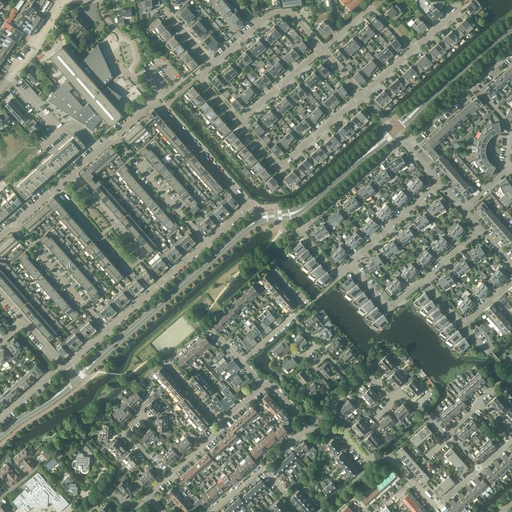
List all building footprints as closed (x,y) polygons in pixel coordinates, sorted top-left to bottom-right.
[(153,3),(152,3),(151,0),(149,0),(147,0),(147,1),(145,2),(145,0),(140,1),(141,10),(145,10),(146,11),(152,10),(151,6),(152,6),(160,5),(159,0),(153,1),(153,3)] [(217,12),(220,10),(228,3),(225,0),(216,0),(212,4),(211,5),(217,12)] [(338,0),(339,0),(344,5),(345,4),(347,5),(345,7),(349,12),(351,10),(361,0),(338,0)] [(470,8),(471,8),(472,9),(471,10),(474,14),(482,8),(479,4),(480,3),(476,0),(474,0),(472,2),(472,1),(467,5),(470,8)] [(179,13),(183,18),(193,9),(187,2),(179,10),(180,12),(179,13)] [(220,15),(223,19),(232,11),(230,9),(232,8),(228,3),(220,10),(223,13),(220,15)] [(392,16),(395,19),(402,13),(399,10),(400,9),(396,4),(393,7),(392,6),(388,10),(391,14),(392,13),(393,15),(392,16)] [(426,13),(432,20),(436,17),(435,15),(437,14),(437,15),(441,12),(437,7),(436,8),(433,5),(428,9),(429,10),(426,13)] [(11,11),(8,15),(13,18),(17,11),(13,8),(11,11)] [(119,10),(120,17),(132,16),(131,8),(119,10)] [(193,9),(183,18),(185,20),(187,23),(189,21),(191,23),(199,16),(198,15),(193,9)] [(223,19),(229,25),(240,16),(235,12),(234,13),(232,11),(223,19)] [(31,18),(28,23),(37,28),(44,18),(45,17),(39,13),(38,15),(36,13),(34,16),(31,14),(29,17),(31,18)] [(75,22),(81,29),(84,31),(90,25),(79,14),(73,20),(75,22)] [(7,17),(5,20),(9,23),(13,18),(8,15),(7,17)] [(191,27),(195,32),(205,23),(199,16),(191,23),(192,26),(191,27)] [(240,16),(229,25),(235,32),(244,25),(242,22),(244,21),(240,16)] [(374,24),(372,26),(378,32),(381,30),(379,28),(383,25),(379,20),(378,20),(375,17),(371,21),(374,24)] [(467,21),(463,25),(471,33),(472,32),(470,30),(473,27),(472,26),(475,24),(468,17),(465,20),(467,21)] [(158,18),(150,25),(157,33),(165,27),(161,23),(162,22),(158,18)] [(411,25),(418,33),(421,30),(420,28),(422,27),(423,28),(426,25),(422,20),(421,21),(418,18),(414,22),(414,23),(411,25)] [(280,26),(278,27),(284,34),(287,31),(286,30),(290,26),(285,21),(284,22),(282,19),(277,22),(280,26)] [(317,29),(323,36),(327,33),(326,32),(328,30),(328,31),(332,28),(328,24),(327,24),(324,21),(319,25),(320,26),(317,29)] [(6,22),(2,27),(5,28),(10,31),(13,33),(10,37),(16,41),(17,42),(23,33),(6,22)] [(81,29),(75,22),(67,29),(73,36),(81,29)] [(28,23),(26,26),(35,32),(37,28),(28,23)] [(201,35),(202,37),(211,29),(205,23),(195,32),(199,36),(201,35)] [(368,25),(363,29),(370,37),(373,33),(375,35),(378,32),(372,26),(370,27),(368,25)] [(458,26),(455,29),(461,36),(463,34),(464,35),(468,32),(470,34),(471,33),(463,25),(459,28),(458,26)] [(35,32),(26,26),(23,30),(28,33),(29,33),(33,36),(35,32)] [(165,27),(157,33),(164,40),(171,34),(167,30),(168,29),(166,26),(165,27)] [(274,26),(269,31),(276,38),(280,35),(281,36),(284,34),(278,27),(276,29),(274,26)] [(203,40),(207,45),(214,38),(211,35),(214,33),(211,29),(202,37),(204,39),(203,40)] [(370,37),(363,29),(358,33),(360,36),(358,38),(364,44),(367,42),(366,40),(370,37)] [(453,33),(449,36),(457,45),(458,44),(456,42),(460,39),(459,38),(461,36),(455,29),(452,31),(453,33)] [(276,38),(269,31),(264,35),(267,37),(264,39),(270,46),(273,43),(272,42),(276,38)] [(86,40),(88,43),(94,37),(91,34),(86,40)] [(165,41),(171,48),(178,42),(174,38),(176,37),(173,34),(165,41)] [(8,36),(5,40),(13,45),(16,41),(10,37),(8,36)] [(214,38),(207,45),(211,50),(212,48),(214,51),(223,43),(217,36),(214,38)] [(444,38),(441,41),(448,48),(450,46),(451,47),(454,44),(456,46),(457,45),(449,36),(445,40),(444,38)] [(353,38),(348,42),(355,50),(358,47),(360,48),(363,45),(357,39),(355,40),(353,38)] [(259,39),(254,44),(261,51),(265,48),(266,50),(269,47),(263,40),(261,42),(259,39)] [(390,41),(387,43),(393,50),(395,48),(398,51),(402,48),(399,44),(400,44),(395,39),(392,42),(390,41)] [(5,40),(2,44),(4,45),(10,50),(13,45),(5,40)] [(297,42),(294,45),(299,51),(301,50),(304,53),(308,49),(306,46),(306,45),(302,40),(298,44),(297,42)] [(178,42),(171,48),(177,55),(184,49),(180,45),(182,44),(179,41),(178,42)] [(440,45),(436,48),(444,57),(445,56),(443,54),(446,51),(445,50),(448,48),(441,41),(438,43),(440,45)] [(345,49),(343,51),(349,57),(352,55),(351,53),(355,50),(348,42),(343,46),(345,49)] [(386,47),(382,51),(389,58),(393,54),(391,51),(393,50),(387,43),(384,46),(386,47)] [(68,77),(48,100),(92,130),(103,117),(110,125),(123,114),(114,104),(122,96),(108,86),(102,91),(100,88),(113,76),(98,44),(79,65),(77,63),(62,45),(49,56),(68,77)] [(252,51),(250,52),(256,59),(258,56),(257,55),(261,51),(254,44),(249,48),(252,51)] [(4,45),(2,50),(8,54),(10,50),(4,45)] [(292,49),(288,52),(295,60),(300,56),(298,53),(299,51),(294,45),(291,47),(292,49)] [(430,50),(428,53),(434,60),(436,58),(437,59),(441,56),(442,58),(444,57),(436,48),(432,52),(430,50)] [(178,56),(184,63),(191,57),(188,53),(189,52),(186,49),(178,56)] [(349,57),(343,51),(341,52),(339,49),(334,53),(337,56),(336,57),(341,62),(345,58),(346,60),(349,57)] [(246,51),(241,56),(248,63),(251,60),(253,61),(256,59),(250,52),(248,54),(246,51)] [(389,58),(382,51),(378,54),(377,53),(374,55),(379,62),(381,60),(384,63),(389,58)] [(295,60),(288,52),(284,56),(283,54),(280,57),(286,63),(288,62),(290,64),(295,60)] [(426,57),(422,60),(430,69),(431,68),(429,66),(433,63),(432,62),(434,60),(428,53),(425,55),(426,57)] [(371,60),(367,64),(374,71),(378,67),(376,65),(378,63),(371,54),(368,57),(371,60)] [(191,57),(184,63),(190,70),(197,64),(194,60),(195,59),(192,56),(191,57)] [(248,63),(241,56),(236,60),(238,62),(236,64),(242,71),(245,68),(244,67),(248,63)] [(277,62),(273,65),(280,73),(285,69),(283,66),(285,64),(279,58),(276,61),(277,62)] [(417,62),(414,65),(421,72),(423,70),(424,71),(427,68),(429,70),(430,69),(422,60),(418,64),(417,62)] [(320,71),(318,73),(324,79),(327,77),(326,75),(330,72),(325,67),(324,67),(322,64),(317,68),(320,71)] [(362,66),(359,68),(365,75),(367,73),(369,76),(374,71),(367,64),(363,67),(362,66)] [(231,65),(226,69),(233,77),(236,73),(238,75),(241,72),(235,65),(233,67),(231,65)] [(268,67),(265,70),(271,76),(273,75),(275,77),(280,73),(273,65),(269,69),(268,67)] [(413,69),(409,72),(416,81),(417,80),(416,78),(419,75),(418,74),(421,72),(414,65),(411,67),(413,69)] [(365,75),(359,68),(356,71),(357,72),(353,76),(358,81),(358,80),(361,84),(365,80),(363,77),(365,75)] [(223,76),(221,77),(227,84),(230,81),(229,80),(233,77),(226,69),(221,73),(223,76)] [(32,80),(31,81),(34,85),(39,80),(38,80),(41,78),(41,79),(43,76),(40,73),(37,75),(32,70),(27,75),(32,80)] [(263,74),(260,77),(266,85),(271,81),(269,78),(271,76),(265,70),(262,72),(263,74)] [(314,72),(309,76),(316,84),(320,80),(321,82),(324,79),(318,73),(316,74),(314,72)] [(403,74),(401,76),(407,84),(409,82),(410,83),(414,80),(415,82),(416,81),(409,72),(405,75),(403,74)] [(504,73),(500,76),(506,83),(510,79),(504,73)] [(227,84),(221,77),(219,79),(216,76),(212,79),(215,83),(214,83),(219,89),(223,85),(224,87),(227,84)] [(316,84),(309,76),(304,80),(307,83),(305,85),(310,91),(313,89),(312,87),(316,84)] [(399,81),(395,84),(403,93),(404,92),(402,90),(405,87),(405,86),(407,84),(401,76),(398,79),(399,81)] [(500,76),(496,79),(502,86),(504,88),(508,85),(506,83),(500,76)] [(266,85),(260,77),(256,81),(255,79),(251,82),(257,88),(259,87),(262,89),(266,85)] [(496,79),(493,83),(498,90),(502,86),(496,79)] [(248,87),(245,90),(251,98),(256,94),(254,91),(256,89),(250,83),(247,86),(248,87)] [(493,83),(489,86),(495,93),(498,90),(493,83)] [(390,86),(387,88),(394,96),(396,94),(397,95),(400,92),(402,94),(403,93),(395,84),(391,87),(390,86)] [(299,85),(294,89),(301,97),(305,94),(306,95),(309,92),(303,86),(301,88),(299,85)] [(337,88),(334,90),(339,97),(341,95),(344,98),(348,95),(346,91),(342,86),(338,89),(337,88)] [(495,93),(489,86),(484,90),(491,97),(495,93)] [(186,93),(192,100),(199,94),(200,93),(197,90),(196,91),(193,87),(186,93)] [(386,92),(382,96),(389,105),(390,104),(389,102),(392,99),(391,98),(394,96),(387,88),(384,91),(386,92)] [(292,96),(290,98),(296,104),(298,102),(297,100),(301,97),(294,89),(289,94),(292,96)] [(240,92),(237,95),(242,101),(244,100),(247,102),(251,98),(245,90),(241,94),(240,92)] [(332,94),(328,98),(335,105),(340,101),(338,99),(339,97),(334,90),(331,93),(332,94)] [(199,94),(192,100),(198,107),(206,100),(203,97),(202,98),(199,94)] [(242,101),(237,95),(234,97),(235,99),(231,102),(236,108),(236,107),(239,110),(243,106),(241,103),(242,101)] [(389,105),(382,96),(378,99),(376,98),(373,100),(380,108),(382,105),(383,106),(387,103),(388,106),(389,105)] [(477,96),(472,100),(479,107),(483,104),(477,96)] [(286,97),(281,101),(287,109),(291,106),(293,107),(296,104),(290,98),(288,99),(286,97)] [(335,105),(328,98),(324,101),(323,100),(320,102),(326,109),(328,107),(330,110),(335,105)] [(27,117),(11,100),(5,106),(21,123),(27,117)] [(472,101),(469,104),(475,111),(478,107),(478,108),(479,107),(472,100),(472,101)] [(287,109),(281,101),(276,105),(278,108),(276,110),(282,116),(285,114),(284,112),(287,109)] [(199,108),(205,115),(212,109),(213,108),(210,105),(209,106),(206,102),(199,108)] [(317,107),(313,111),(320,119),(325,114),(323,112),(325,110),(319,103),(316,106),(317,107)] [(469,104),(465,107),(471,114),(475,111),(469,104)] [(465,107),(461,110),(467,117),(471,114),(465,107)] [(151,120),(153,117),(158,113),(154,109),(147,115),(151,120)] [(212,109),(205,115),(211,122),(219,115),(216,112),(215,113),(212,109)] [(362,113),(358,117),(366,125),(367,125),(365,122),(368,119),(370,116),(364,109),(361,112),(362,113)] [(271,110),(266,114),(273,122),(276,119),(278,120),(281,117),(275,111),(273,113),(271,110)] [(461,110),(457,114),(463,121),(467,117),(461,110)] [(308,113),(305,115),(311,122),(313,120),(315,123),(320,119),(313,111),(309,114),(308,113)] [(5,127),(12,119),(7,113),(2,119),(0,117),(0,126),(3,124),(5,127)] [(153,117),(160,124),(164,120),(158,113),(153,117)] [(263,121),(261,123),(267,129),(270,127),(269,125),(273,122),(266,114),(261,119),(263,121)] [(457,114),(453,117),(459,124),(463,121),(457,114)] [(149,121),(151,120),(147,115),(140,121),(144,126),(147,123),(149,126),(151,124),(149,121)] [(303,119),(300,123),(306,130),(311,126),(309,124),(311,122),(305,115),(302,118),(303,119)] [(212,123),(218,130),(225,124),(226,123),(224,120),(222,121),(219,117),(212,123)] [(353,118),(350,121),(356,128),(359,126),(360,127),(363,124),(365,126),(366,125),(358,117),(354,120),(353,118)] [(453,117),(449,121),(455,127),(459,124),(453,117)] [(157,127),(160,131),(168,125),(164,120),(160,124),(157,127)] [(148,130),(144,126),(140,121),(131,129),(139,138),(148,130)] [(267,129),(261,123),(259,125),(256,121),(252,125),(255,128),(254,129),(259,134),(263,131),(264,132),(267,129)] [(348,125),(345,128),(352,137),(353,136),(352,134),(355,131),(354,130),(356,128),(350,121),(347,123),(348,125)] [(449,121),(446,124),(452,131),(455,127),(449,121)] [(500,121),(492,123),(496,133),(500,132),(501,132),(500,130),(505,126),(500,121)] [(491,122),(485,126),(486,127),(492,135),(496,133),(492,123),(491,122)] [(42,128),(36,123),(31,127),(37,133),(42,128)] [(306,130),(300,123),(296,126),(295,125),(291,127),(297,134),(299,132),(302,135),(306,130)] [(225,124),(218,130),(224,137),(232,130),(230,127),(228,128),(225,124)] [(446,124),(442,127),(448,134),(452,131),(446,124)] [(160,131),(164,135),(171,129),(168,125),(160,131)] [(442,127),(438,131),(444,138),(448,134),(442,127)] [(486,127),(481,132),(489,139),(492,135),(486,127)] [(288,133),(285,136),(291,144),(296,139),(294,137),(296,135),(290,128),(287,131),(288,133)] [(339,130),(336,133),(343,140),(345,138),(346,139),(349,136),(351,138),(352,137),(345,128),(341,132),(339,130)] [(130,146),(139,138),(131,129),(122,137),(130,146)] [(164,135),(167,139),(175,133),(171,129),(164,135)] [(438,131),(434,134),(440,141),(444,138),(438,131)] [(225,138),(231,145),(238,139),(239,138),(237,135),(236,136),(232,132),(225,138)] [(481,132),(477,139),(487,143),(489,139),(481,132)] [(33,190),(63,164),(77,152),(77,153),(86,146),(74,133),(14,185),(26,198),(34,191),(33,190)] [(167,139),(171,144),(179,137),(175,133),(167,139)] [(335,137),(331,140),(339,149),(340,148),(338,146),(341,143),(340,142),(343,140),(336,133),(334,135),(335,137)] [(434,134),(430,137),(436,144),(440,141),(434,134)] [(280,138),(277,140),(282,147),(284,145),(287,148),(291,144),(285,136),(281,139),(280,138)] [(171,144),(175,148),(182,141),(179,137),(171,144)] [(430,137),(426,141),(432,148),(436,144),(430,137)] [(238,139),(231,145),(237,152),(245,145),(243,141),(242,142),(238,139)] [(477,139),(475,145),(485,147),(487,143),(477,139)] [(282,147),(277,140),(274,143),(275,144),(271,148),(276,153),(276,152),(279,156),(283,152),(281,149),(282,147)] [(326,142),(323,145),(329,152),(332,150),(333,151),(336,148),(338,150),(339,149),(331,140),(327,144),(326,142)] [(175,148),(178,152),(186,145),(182,141),(175,148)] [(426,141),(421,145),(428,153),(433,149),(432,148),(426,141)] [(143,156),(144,155),(151,149),(147,145),(139,152),(143,156)] [(178,152),(182,156),(189,149),(186,145),(178,152)] [(321,149),(318,152),(325,161),(326,160),(324,158),(328,155),(327,154),(329,152),(323,145),(320,147),(321,149)] [(108,150),(114,158),(116,159),(120,155),(112,146),(108,150)] [(238,153),(244,160),(252,154),(253,153),(250,150),(249,151),(245,147),(238,153)] [(144,155),(147,159),(154,153),(151,149),(144,155)] [(189,149),(182,156),(185,160),(193,153),(189,149)] [(433,149),(428,153),(435,161),(440,156),(439,155),(440,154),(438,151),(436,152),(433,149)] [(108,150),(104,153),(110,161),(114,158),(108,150)] [(312,154),(309,157),(316,164),(318,162),(319,163),(322,160),(324,162),(325,161),(318,152),(314,156),(312,154)] [(104,153),(99,157),(106,165),(110,161),(104,153)] [(147,159),(151,162),(157,157),(154,153),(147,159)] [(252,154),(244,160),(250,167),(259,160),(256,156),(255,157),(252,154)] [(397,157),(395,159),(401,168),(406,164),(405,162),(408,160),(403,154),(397,158),(397,157)] [(187,162),(190,166),(198,159),(194,155),(187,162)] [(440,156),(435,161),(439,165),(445,159),(442,155),(440,156)] [(478,167),(480,166),(488,160),(486,156),(477,159),(474,160),(478,167)] [(99,157),(95,161),(102,168),(106,165),(99,157)] [(151,162),(154,166),(161,161),(160,161),(157,157),(151,162)] [(308,161),(304,164),(312,173),(313,172),(311,170),(314,167),(313,166),(316,164),(309,157),(306,159),(308,161)] [(157,170),(164,164),(165,163),(162,159),(160,161),(161,161),(154,166),(157,170)] [(190,166),(194,170),(202,163),(198,159),(190,166)] [(401,168),(395,159),(391,162),(390,163),(391,165),(389,167),(393,173),(401,168)] [(445,159),(439,165),(442,168),(449,163),(445,159)] [(484,171),(485,171),(491,163),(488,160),(480,166),(485,171),(484,171)] [(95,161),(91,164),(98,172),(102,168),(95,161)] [(251,168),(257,175),(265,169),(266,168),(263,165),(262,166),(258,162),(251,168)] [(194,170),(198,174),(205,167),(202,163),(194,170)] [(449,163),(442,168),(445,172),(452,166),(449,163)] [(491,163),(485,171),(493,177),(498,172),(495,168),(495,166),(491,163)] [(91,164),(87,168),(94,175),(98,172),(91,164)] [(119,170),(122,174),(127,170),(129,169),(125,164),(119,170)] [(157,170),(161,174),(167,168),(164,164),(157,170)] [(299,166),(296,168),(302,176),(305,174),(306,175),(309,172),(311,174),(312,173),(304,164),(300,167),(299,166)] [(452,166),(445,172),(449,176),(455,170),(452,166)] [(198,174),(201,178),(209,171),(205,167),(198,174)] [(80,174),(94,189),(102,183),(99,180),(99,179),(96,182),(92,177),(94,175),(87,168),(80,174)] [(161,174),(164,178),(171,172),(167,168),(161,174)] [(294,173),(290,176),(298,185),(299,184),(297,182),(301,179),(300,178),(302,176),(296,168),(293,171),(294,173)] [(381,171),(379,172),(386,182),(391,178),(389,176),(392,174),(388,168),(382,172),(381,171)] [(265,169),(257,175),(263,182),(272,174),(269,171),(268,172),(265,169)] [(120,175),(124,179),(130,174),(127,170),(122,174),(120,175)] [(455,170),(449,176),(452,180),(459,174),(455,170)] [(201,178),(205,182),(212,175),(209,171),(201,178)] [(164,178),(168,181),(174,176),(171,172),(164,178)] [(386,182),(379,172),(375,176),(374,176),(376,179),(373,180),(378,187),(386,182)] [(411,180),(413,182),(422,189),(423,188),(423,187),(428,182),(427,181),(427,182),(419,172),(416,176),(415,175),(411,180)] [(124,179),(127,183),(134,177),(130,174),(124,179)] [(459,174),(452,180),(455,184),(462,178),(459,174)] [(205,182),(208,186),(216,180),(212,175),(205,182)] [(168,181),(171,185),(177,180),(174,176),(168,181)] [(298,185),(290,176),(287,179),(285,178),(282,180),(289,188),(291,186),(292,186),(295,184),(297,186),(298,185)] [(126,184),(129,188),(137,181),(134,177),(127,183),(126,184)] [(269,188),(272,192),(279,185),(276,182),(275,183),(273,181),(274,180),(271,177),(267,181),(268,182),(264,185),(268,189),(269,188)] [(499,183),(500,186),(509,183),(505,178),(506,178),(505,177),(499,183)] [(462,178),(455,184),(459,188),(465,182),(462,178)] [(171,185),(174,189),(181,184),(177,180),(171,185)] [(208,186),(212,190),(220,184),(216,180),(208,186)] [(133,192),(134,191),(140,185),(137,181),(129,188),(133,192)] [(366,185),(364,186),(370,195),(375,192),(374,190),(376,188),(372,181),(366,185)] [(413,182),(407,189),(413,194),(415,192),(417,194),(418,193),(422,189),(413,182)] [(465,182),(459,188),(462,191),(462,192),(469,185),(465,182)] [(499,200),(502,204),(511,193),(511,186),(511,187),(510,183),(510,182),(509,183),(500,186),(503,192),(503,193),(504,192),(505,194),(499,200)] [(94,189),(98,194),(105,187),(102,183),(94,189)] [(174,189),(178,193),(184,187),(181,184),(174,189)] [(220,184),(212,190),(216,194),(223,188),(220,184)] [(469,185),(462,192),(466,196),(473,190),(474,191),(476,189),(471,184),(469,185)] [(134,191),(137,194),(144,189),(140,185),(134,191)] [(370,195),(364,186),(360,189),(359,190),(360,192),(358,194),(362,200),(370,195)] [(98,194),(101,198),(109,191),(105,187),(98,194)] [(178,193),(181,197),(187,191),(184,187),(178,193)] [(137,194),(141,198),(147,193),(144,189),(137,194)] [(402,191),(398,195),(406,203),(408,201),(407,201),(412,195),(406,190),(404,192),(402,191)] [(101,198),(105,202),(112,195),(109,191),(101,198)] [(181,197),(184,201),(191,195),(187,191),(181,197)] [(11,197),(11,198),(18,205),(22,201),(16,194),(14,192),(10,196),(11,197)] [(141,198),(144,202),(150,196),(147,193),(141,198)] [(511,193),(502,204),(506,208),(511,200),(511,193)] [(184,201),(188,204),(194,199),(196,198),(192,194),(191,195),(184,201)] [(230,194),(223,201),(228,206),(230,204),(234,209),(239,204),(230,194)] [(105,202),(108,206),(116,199),(112,195),(105,202)] [(350,198),(348,200),(355,209),(360,205),(361,207),(363,205),(357,195),(351,199),(350,198)] [(406,203),(398,195),(392,203),(398,208),(400,205),(402,207),(402,206),(406,203)] [(144,202),(147,206),(154,200),(150,196),(144,202)] [(61,219),(68,212),(54,197),(47,203),(54,210),(56,208),(61,213),(58,216),(61,219)] [(11,198),(7,201),(14,209),(18,205),(11,198)] [(436,202),(434,203),(440,212),(449,206),(442,198),(436,202)] [(3,205),(10,212),(14,209),(7,201),(5,199),(1,203),(3,205)] [(108,206),(112,210),(120,203),(116,199),(108,206)] [(188,204),(191,208),(196,204),(198,203),(194,199),(188,204)] [(147,206),(151,210),(157,204),(154,200),(147,206)] [(355,209),(348,200),(344,203),(343,204),(345,206),(342,207),(347,214),(355,209)] [(223,201),(217,207),(225,216),(230,212),(226,208),(228,206),(223,201)] [(476,208),(480,212),(487,206),(483,202),(476,208)] [(50,214),(54,210),(47,203),(43,206),(50,214)] [(112,210),(116,214),(123,207),(120,203),(112,210)] [(440,212),(434,203),(430,206),(429,207),(430,209),(428,211),(432,218),(440,212)] [(151,210),(154,214),(161,208),(157,204),(151,210)] [(196,204),(191,208),(189,209),(193,214),(199,208),(196,204)] [(386,204),(382,209),(391,216),(392,215),(392,214),(396,209),(390,204),(388,206),(386,204)] [(3,205),(0,207),(0,209),(6,216),(10,212),(3,205)] [(46,218),(50,214),(43,206),(39,210),(46,218)] [(480,212),(484,216),(490,210),(487,206),(480,212),(480,213),(480,212)] [(123,207),(116,214),(119,218),(127,211),(123,207)] [(217,207),(210,213),(214,218),(216,216),(221,221),(225,216),(217,207)] [(158,217),(164,212),(161,208),(154,214),(153,215),(156,219),(158,217)] [(335,212),(333,213),(339,222),(344,219),(343,217),(345,215),(341,209),(335,212)] [(391,216),(382,209),(376,216),(382,221),(384,219),(386,221),(387,220),(391,216)] [(42,221),(46,218),(39,210),(35,214),(42,221)] [(484,216),(487,220),(494,214),(490,210),(484,216)] [(61,219),(64,223),(72,216),(68,212),(61,219)] [(158,217),(161,221),(167,216),(164,212),(158,217)] [(420,215),(418,217),(425,226),(430,222),(428,220),(431,219),(426,212),(421,216),(420,215)] [(121,220),(124,224),(132,217),(128,213),(121,220)] [(210,213),(203,219),(211,229),(216,224),(212,220),(214,218),(210,213)] [(339,222),(333,213),(329,217),(328,217),(329,219),(327,221),(331,228),(339,222)] [(38,225),(42,221),(35,214),(31,217),(38,225)] [(487,220),(490,224),(497,218),(494,214),(487,220)] [(64,223),(68,227),(75,221),(72,216),(64,223)] [(161,221),(164,225),(171,219),(167,216),(161,221)] [(367,222),(367,223),(375,230),(377,229),(376,228),(381,223),(373,216),(370,219),(368,217),(365,221),(367,222)] [(34,228),(38,225),(31,217),(27,221),(34,228)] [(124,224),(128,228),(136,221),(132,217),(124,224)] [(425,226),(418,217),(415,220),(414,220),(413,221),(415,223),(412,225),(417,231),(425,226)] [(490,224),(494,227),(500,221),(497,218),(490,224)] [(168,229),(169,228),(174,223),(171,219),(164,225),(168,229)] [(211,229),(203,219),(196,225),(200,230),(203,228),(207,233),(211,229)] [(468,227),(462,222),(461,219),(457,224),(455,222),(452,226),(453,228),(462,235),(464,233),(463,233),(468,227)] [(30,232),(34,228),(27,221),(23,224),(30,232)] [(68,227),(71,231),(79,225),(75,221),(68,227)] [(128,228),(132,232),(139,225),(136,221),(128,228)] [(494,227),(497,231),(504,225),(500,221),(494,227)] [(174,223),(169,228),(173,232),(179,226),(175,222),(174,223)] [(319,225),(317,227),(324,236),(329,233),(327,230),(330,229),(325,222),(320,226),(319,225)] [(375,230),(367,223),(361,230),(367,235),(369,233),(371,234),(371,233),(375,230)] [(71,231),(75,235),(82,229),(79,225),(71,231)] [(132,232),(135,236),(143,229),(139,225),(132,232)] [(497,231),(500,235),(507,229),(504,225),(497,231)] [(405,229),(403,230),(409,240),(414,236),(413,234),(415,232),(411,226),(405,230),(405,229)] [(324,236),(317,227),(313,230),(312,231),(314,233),(311,235),(316,241),(324,236)] [(355,232),(351,236),(360,244),(361,242),(365,236),(359,231),(356,228),(355,230),(354,230),(355,232)] [(462,235),(453,228),(447,235),(453,240),(455,237),(457,239),(458,238),(462,235)] [(75,235),(78,239),(86,233),(82,229),(75,235)] [(135,236),(139,240),(146,233),(143,229),(135,236)] [(500,235),(504,239),(511,233),(507,229),(500,235)] [(190,230),(183,236),(191,246),(196,242),(192,237),(194,235),(190,230)] [(409,240),(403,230),(399,234),(398,234),(399,237),(397,238),(401,245),(409,240)] [(43,244),(44,242),(51,237),(47,233),(39,240),(43,244)] [(78,239),(82,243),(90,237),(86,233),(78,239)] [(139,240),(142,244),(150,238),(146,233),(139,240)] [(12,234),(4,241),(11,250),(20,243),(12,234)] [(360,244),(351,236),(349,235),(346,239),(348,240),(345,243),(351,249),(353,246),(355,248),(356,247),(360,244)] [(183,236),(176,243),(180,247),(182,246),(187,250),(191,246),(183,236)] [(442,236),(438,241),(446,248),(448,247),(447,246),(452,241),(446,236),(444,238),(442,236)] [(44,242),(48,246),(54,240),(51,237),(44,242)] [(90,237),(82,243),(86,248),(93,241),(90,237)] [(142,244),(146,248),(153,242),(150,238),(142,244)] [(389,243),(387,244),(394,253),(399,250),(400,251),(402,249),(395,239),(390,243),(389,243)] [(48,246),(51,250),(57,244),(54,240),(48,246)] [(0,244),(0,255),(3,258),(11,250),(4,241),(0,244)] [(301,241),(289,252),(295,257),(299,254),(299,255),(303,251),(303,250),(305,248),(301,241)] [(446,248),(438,241),(432,248),(438,253),(440,251),(442,253),(442,252),(446,248)] [(153,242),(146,248),(150,253),(157,246),(153,242)] [(89,255),(91,254),(98,247),(95,243),(86,251),(89,255)] [(176,243),(169,249),(178,258),(182,254),(178,249),(180,247),(176,243)] [(51,250),(54,254),(61,248),(57,244),(51,250)] [(394,253),(387,244),(383,247),(382,248),(384,250),(381,252),(386,258),(394,253)] [(474,249),(480,258),(482,260),(486,257),(485,255),(486,255),(484,252),(487,250),(482,244),(476,248),(474,249)] [(340,245),(336,250),(344,257),(346,256),(345,255),(350,250),(344,245),(342,247),(340,245)] [(91,254),(94,258),(102,251),(98,247),(91,254)] [(54,254),(58,258),(64,252),(61,248),(54,254)] [(344,257),(336,250),(334,248),(330,252),(332,254),(330,257),(335,263),(338,260),(340,262),(340,261),(344,257)] [(425,248),(421,253),(431,262),(432,261),(432,260),(437,255),(429,248),(427,250),(425,248)] [(169,249),(162,255),(166,260),(169,258),(173,262),(178,258),(169,249)] [(307,249),(296,259),(302,264),(305,261),(306,262),(310,259),(309,258),(312,256),(307,249)] [(480,258),(474,249),(470,252),(469,253),(471,255),(468,257),(473,263),(480,258)] [(94,258),(98,262),(106,255),(102,251),(94,258)] [(19,258),(22,261),(27,257),(29,256),(25,252),(19,258)] [(58,258),(61,261),(68,256),(64,252),(58,258)] [(374,256),(372,258),(378,267),(383,263),(382,261),(384,259),(380,253),(374,257),(374,256)] [(431,262),(421,253),(417,257),(419,259),(416,262),(422,267),(424,265),(426,266),(427,266),(431,262)] [(98,262),(102,266),(109,259),(106,255),(98,262)] [(162,255),(155,261),(164,270),(169,266),(164,261),(166,260),(162,255)] [(61,261),(65,265),(71,260),(68,256),(61,261)] [(316,265),(318,263),(314,256),(302,267),(309,272),(312,269),(313,270),(316,266),(316,265)] [(21,263),(24,267),(31,261),(27,257),(22,261),(21,263)] [(378,267),(372,258),(368,261),(367,262),(368,264),(365,266),(370,272),(374,270),(375,272),(379,269),(378,267)] [(460,261),(459,263),(465,272),(470,268),(469,266),(471,264),(467,258),(461,262),(460,261)] [(102,266),(105,270),(113,263),(109,259),(102,266)] [(65,265),(68,269),(74,263),(71,260),(65,265)] [(24,267),(28,271),(34,265),(31,261),(24,267)] [(164,270),(155,261),(148,267),(153,272),(155,270),(159,275),(164,270)] [(68,269),(71,273),(78,267),(74,263),(68,269)] [(105,270),(109,274),(116,267),(113,263),(105,270)] [(411,264),(407,268),(415,276),(417,274),(416,274),(421,268),(415,263),(413,265),(411,264)] [(465,272),(459,263),(455,266),(454,267),(455,269),(453,270),(457,277),(465,272)] [(320,264),(309,274),(315,279),(319,276),(319,277),(323,274),(322,273),(325,271),(320,264)] [(31,274),(37,269),(34,265),(28,271),(26,272),(29,276),(31,274)] [(71,273),(75,277),(81,271),(78,267),(71,273)] [(109,274),(112,278),(120,271),(116,267),(109,274)] [(498,269),(494,273),(502,281),(504,279),(503,279),(508,273),(503,267),(500,270),(498,269)] [(415,276),(407,268),(401,275),(407,281),(409,278),(411,280),(411,279),(415,276)] [(31,274),(34,278),(41,273),(37,269),(31,274)] [(146,269),(138,276),(142,281),(145,278),(149,283),(154,279),(146,269)] [(75,277),(78,281),(84,275),(81,271),(75,277)] [(120,271),(112,278),(116,282),(124,275),(120,271)] [(327,271),(316,282),(322,287),(325,284),(326,285),(330,281),(329,280),(331,278),(327,271)] [(260,279),(264,284),(271,277),(269,275),(270,274),(268,272),(260,279)] [(445,275),(443,276),(449,285),(455,282),(453,280),(456,278),(451,272),(445,275)] [(34,278),(38,282),(44,276),(41,273),(34,278)] [(502,281),(494,273),(488,280),(494,286),(495,283),(497,285),(498,284),(502,281)] [(0,279),(0,283),(2,285),(9,279),(6,274),(0,279)] [(78,281),(81,284),(88,279),(84,275),(78,281)] [(38,282),(41,286),(47,280),(44,276),(38,282)] [(138,276),(131,282),(140,292),(144,288),(140,283),(142,281),(138,276)] [(352,285),(355,283),(350,276),(339,287),(345,292),(348,289),(349,290),(353,286),(352,285)] [(449,285),(443,276),(439,280),(438,280),(440,282),(436,285),(442,291),(449,285)] [(264,284),(268,289),(276,281),(275,279),(274,280),(271,277),(264,284)] [(396,277),(391,282),(400,289),(401,288),(401,287),(406,282),(400,277),(398,279),(396,277)] [(2,285),(5,289),(13,283),(9,279),(2,285)] [(81,284),(85,288),(91,283),(88,279),(81,284)] [(41,286),(44,290),(51,284),(47,280),(41,286)] [(391,282),(390,280),(386,284),(388,286),(385,289),(391,295),(393,292),(395,294),(396,293),(400,289),(391,282)] [(268,289),(272,293),(279,286),(277,284),(278,283),(276,281),(268,289)] [(131,282),(124,288),(128,293),(131,291),(135,296),(140,292),(131,282)] [(482,282),(478,287),(487,294),(488,293),(488,292),(492,287),(486,282),(484,284),(482,282)] [(5,289),(9,293),(16,287),(13,283),(5,289)] [(85,288),(88,292),(94,286),(91,283),(85,288)] [(44,290),(48,294),(54,288),(51,284),(44,290)] [(357,284),(345,294),(352,299),(355,296),(356,297),(359,294),(359,293),(361,291),(357,284)] [(251,287),(248,290),(255,297),(259,293),(252,285),(250,287),(251,287)] [(88,292),(91,296),(96,292),(98,290),(94,286),(88,292)] [(272,293),(276,298),(284,290),(283,288),(282,289),(279,286),(272,293)] [(9,293),(12,298),(20,291),(16,287),(9,293)] [(487,294),(478,287),(472,294),(478,299),(480,297),(482,299),(483,298),(487,294)] [(48,294),(51,297),(58,292),(54,288),(48,294)] [(124,288),(117,294),(126,304),(130,300),(126,295),(128,293),(124,288)] [(245,291),(243,293),(250,301),(255,297),(248,290),(245,292),(245,291)] [(276,298),(280,302),(287,296),(285,293),(286,292),(284,290),(276,298)] [(12,298),(16,302),(24,295),(20,291),(12,298)] [(363,291),(352,302),(358,307),(362,304),(362,305),(366,301),(365,300),(368,298),(363,291)] [(51,297),(55,301),(61,296),(58,292),(51,297)] [(96,292),(91,296),(90,297),(93,301),(100,296),(96,292)] [(425,292),(413,302),(420,307),(423,305),(424,305),(427,302),(427,301),(429,299),(425,292)] [(242,295),(239,298),(246,305),(250,301),(243,293),(241,294),(242,295)] [(117,294),(110,300),(115,305),(117,303),(121,308),(126,304),(117,294)] [(24,295),(16,302),(20,306),(27,299),(24,295)] [(467,296),(463,301),(471,308),(473,307),(472,306),(477,301),(471,295),(469,298),(467,296)] [(55,301),(58,305),(64,299),(61,296),(55,301)] [(280,302),(284,307),(292,299),(290,297),(290,298),(287,296),(280,302)] [(236,299),(234,301),(243,311),(247,307),(246,305),(239,298),(236,300),(236,299)] [(58,305),(61,309),(68,303),(64,299),(58,305)] [(292,299),(284,307),(288,311),(295,305),(293,302),(294,301),(292,299)] [(370,299),(359,309),(365,314),(368,311),(369,312),(373,309),(372,308),(374,306),(370,299)] [(110,300),(103,306),(112,316),(117,312),(112,307),(115,305),(110,300)] [(431,300),(420,310),(426,315),(430,312),(430,313),(434,309),(433,309),(436,307),(431,300)] [(21,307),(25,311),(32,305),(29,301),(21,307)] [(230,306),(231,308),(232,307),(237,313),(238,315),(243,311),(234,301),(232,302),(232,303),(230,306)] [(471,308),(463,301),(457,308),(462,314),(464,311),(466,312),(467,311),(471,308)] [(61,309),(65,313),(71,307),(68,303),(61,309)] [(485,310),(490,315),(498,308),(494,304),(490,308),(489,306),(485,310)] [(25,311),(28,316),(36,309),(32,305),(25,311)] [(112,316),(103,306),(97,312),(101,317),(103,315),(107,320),(112,316)] [(377,306),(365,317),(372,322),(375,319),(375,320),(379,316),(379,315),(381,313),(377,306)] [(68,317),(70,315),(74,311),(71,307),(65,313),(68,317)] [(228,309),(226,310),(234,319),(238,315),(237,313),(232,307),(231,308),(229,310),(228,309)] [(438,307),(426,317),(433,322),(436,320),(437,320),(441,317),(440,316),(442,314),(438,307)] [(490,315),(494,319),(501,313),(499,311),(500,310),(498,308),(490,315)] [(28,316),(32,320),(39,313),(36,309),(28,316)] [(74,311),(70,315),(73,319),(79,314),(76,309),(74,311)] [(267,309),(263,313),(271,322),(274,319),(278,324),(283,320),(275,311),(272,314),(267,309)] [(225,313),(223,315),(229,323),(234,319),(226,310),(224,312),(225,313)] [(32,320),(35,324),(43,317),(39,313),(32,320)] [(263,322),(260,325),(267,333),(272,329),(268,325),(271,322),(263,313),(258,317),(263,322)] [(494,319),(497,323),(505,316),(503,314),(503,315),(501,313),(494,319)] [(385,323),(388,321),(383,314),(372,324),(378,329),(381,326),(382,327),(386,324),(385,323)] [(219,317),(217,318),(225,327),(229,323),(223,315),(220,318),(219,317)] [(318,328),(323,324),(320,321),(315,315),(306,322),(311,328),(316,325),(318,328)] [(445,315),(433,325),(439,330),(443,327),(443,328),(447,324),(449,322),(445,315)] [(497,323),(501,327),(508,321),(507,319),(508,319),(505,316),(497,323)] [(35,324),(39,328),(47,321),(43,317),(35,324)] [(90,318),(83,324),(92,334),(97,330),(92,325),(95,323),(90,318)] [(225,327),(217,318),(215,320),(216,321),(213,323),(220,331),(225,327)] [(39,328),(43,332),(50,325),(47,321),(39,328)] [(332,335),(332,334),(332,333),(331,331),(330,330),(329,331),(327,328),(332,324),(329,321),(317,331),(319,333),(317,335),(320,338),(321,339),(322,340),(322,339),(323,339),(325,337),(327,339),(330,337),(332,336),(332,335)] [(501,327),(499,329),(501,331),(503,333),(504,334),(505,333),(506,333),(507,333),(508,332),(510,331),(509,330),(511,327),(511,325),(508,321),(501,327)] [(252,322),(248,326),(256,335),(259,333),(263,337),(267,333),(260,325),(257,327),(252,322)] [(451,322),(440,332),(446,337),(449,335),(450,335),(454,332),(453,331),(456,329),(451,322)] [(83,324),(76,330),(81,335),(83,333),(87,338),(92,334),(83,324)] [(43,332),(46,336),(54,329),(50,325),(43,332)] [(248,335),(245,338),(252,346),(257,342),(253,338),(256,335),(248,326),(243,330),(248,335)] [(54,329),(46,336),(50,340),(57,334),(54,329)] [(76,330),(70,336),(78,346),(83,342),(79,337),(81,335),(76,330)] [(458,330),(446,340),(453,345),(456,342),(457,343),(460,339),(462,337),(458,330)] [(305,344),(307,342),(300,333),(295,338),(297,340),(296,344),(297,344),(296,345),(300,350),(306,345),(305,344)] [(252,346),(245,338),(242,340),(237,335),(232,339),(241,349),(244,346),(248,350),(252,346)] [(340,351),(344,348),(342,346),(342,345),(339,341),(341,339),(337,335),(331,340),(333,343),(328,347),(333,353),(338,349),(340,351)] [(70,336),(63,342),(67,347),(69,345),(73,350),(78,346),(70,336)] [(202,338),(200,340),(207,349),(212,344),(205,337),(202,339),(202,338)] [(464,337),(453,347),(459,352),(463,350),(467,347),(466,346),(469,344),(464,337)] [(14,348),(11,351),(16,356),(21,352),(18,349),(21,347),(19,344),(20,344),(17,341),(14,338),(10,342),(11,342),(9,343),(14,348)] [(288,345),(290,343),(286,339),(272,352),(277,357),(281,353),(283,355),(287,352),(286,350),(290,347),(288,345)] [(199,343),(196,345),(203,353),(207,349),(200,340),(198,342),(199,343)] [(67,347),(63,342),(56,348),(64,358),(69,354),(65,349),(67,347)] [(193,346),(191,348),(198,357),(203,353),(196,345),(193,347),(193,346)] [(353,361),(356,358),(350,351),(351,350),(349,347),(342,353),(343,353),(345,355),(341,358),(341,359),(342,357),(347,363),(351,359),(353,361)] [(2,349),(0,350),(0,353),(7,361),(12,357),(13,359),(16,356),(11,351),(8,353),(4,348),(3,349),(2,349)] [(190,351),(187,353),(194,360),(198,357),(191,348),(189,350),(190,351)] [(378,362),(382,367),(390,360),(386,356),(388,354),(386,352),(379,358),(381,360),(378,362)] [(184,354),(182,356),(189,364),(194,360),(187,353),(184,355),(184,354)] [(189,364),(182,356),(180,358),(180,359),(178,361),(184,369),(189,364)] [(283,366),(289,372),(298,364),(292,358),(286,363),(284,360),(278,365),(281,368),(283,366)] [(225,368),(228,371),(237,364),(233,359),(228,363),(225,360),(216,368),(220,373),(225,368)] [(389,369),(391,371),(391,372),(395,368),(398,365),(396,363),(393,365),(390,360),(382,367),(386,372),(389,369)] [(153,371),(159,378),(166,371),(164,369),(165,368),(161,363),(153,371)] [(225,379),(229,384),(239,375),(236,372),(241,368),(237,364),(228,371),(231,374),(225,379)] [(320,370),(327,378),(333,373),(326,364),(320,370)] [(36,365),(29,371),(36,379),(40,375),(40,374),(43,371),(40,367),(39,368),(36,365)] [(387,378),(391,383),(399,376),(398,376),(395,372),(397,370),(395,368),(391,372),(391,371),(389,373),(391,375),(387,378)] [(296,375),(303,383),(310,378),(303,370),(296,375)] [(29,371),(22,377),(29,384),(31,382),(32,383),(36,379),(29,371)] [(159,378),(163,382),(171,375),(169,373),(168,374),(166,371),(159,378)] [(192,382),(193,384),(202,377),(198,372),(190,379),(193,382),(192,382)] [(479,372),(475,376),(482,384),(486,381),(481,374),(479,372)] [(239,375),(229,384),(233,388),(239,383),(242,387),(250,379),(246,374),(241,378),(239,375)] [(400,387),(405,383),(407,381),(405,379),(401,374),(398,376),(399,376),(391,383),(395,388),(398,385),(400,387)] [(163,382),(167,387),(174,380),(172,378),(173,377),(171,375),(163,382)] [(405,387),(409,392),(416,385),(412,381),(415,379),(412,376),(407,381),(405,383),(407,385),(405,387)] [(475,376),(471,379),(478,388),(482,384),(475,376)] [(22,377),(16,383),(23,391),(27,387),(26,386),(29,384),(22,377)] [(196,385),(198,388),(206,381),(202,377),(193,384),(195,386),(196,385)] [(321,385),(323,387),(325,385),(320,379),(315,383),(314,382),(306,389),(311,396),(319,389),(318,387),(320,386),(321,385)] [(471,379),(467,383),(474,391),(478,388),(471,379)] [(167,387),(171,391),(179,384),(177,382),(176,383),(174,380),(167,387)] [(200,391),(201,393),(210,386),(206,381),(198,388),(200,391)] [(16,383),(9,389),(15,396),(17,394),(18,395),(23,391),(16,383)] [(467,383),(463,386),(471,394),(474,391),(467,383)] [(171,391),(175,396),(182,389),(180,387),(181,386),(179,384),(171,391)] [(416,385),(409,392),(413,396),(415,394),(417,396),(424,390),(422,387),(420,389),(416,385)] [(210,386),(201,393),(203,395),(204,394),(206,397),(214,391),(210,386)] [(459,390),(461,391),(467,398),(471,394),(463,386),(459,390)] [(135,392),(131,396),(138,403),(142,399),(139,395),(141,393),(136,387),(133,390),(135,392)] [(226,396),(223,399),(231,407),(235,403),(231,399),(234,396),(226,387),(221,391),(226,396)] [(363,395),(366,399),(374,392),(370,388),(367,390),(365,388),(358,394),(360,396),(363,395)] [(9,389),(2,394),(9,403),(13,399),(13,398),(15,396),(9,389)] [(182,389),(175,396),(179,401),(187,393),(185,391),(184,392),(182,389)] [(457,395),(460,399),(461,398),(463,401),(467,398),(461,391),(457,395)] [(378,401),(376,399),(378,397),(374,392),(366,399),(370,403),(368,405),(370,408),(378,401)] [(2,394),(0,396),(0,405),(2,408),(4,406),(5,407),(9,403),(2,394)] [(262,405),(264,404),(271,398),(267,394),(259,401),(262,405)] [(146,406),(151,411),(158,404),(154,400),(156,398),(154,395),(149,400),(151,402),(146,406)] [(181,409),(183,407),(191,401),(188,398),(189,397),(187,395),(177,404),(181,409)] [(122,399),(126,403),(127,405),(128,405),(130,403),(133,407),(138,403),(131,396),(127,400),(125,397),(122,399)] [(231,407),(223,399),(220,401),(215,396),(211,400),(221,412),(223,410),(221,408),(222,407),(226,411),(231,407)] [(492,404),(494,406),(500,401),(496,396),(487,404),(489,407),(492,404)] [(264,404),(268,407),(274,402),(271,398),(264,404)] [(461,398),(460,399),(457,402),(462,408),(467,405),(463,401),(461,398)] [(348,400),(344,404),(350,411),(355,408),(357,410),(359,408),(354,402),(352,404),(348,400)] [(183,407),(187,412),(195,404),(194,402),(193,403),(191,401),(183,407)] [(493,412),(495,414),(504,405),(500,401),(494,406),(496,409),(493,412)] [(269,411),(270,412),(277,405),(274,402),(268,407),(270,410),(269,411)] [(452,403),(451,403),(459,412),(462,408),(457,402),(454,404),(452,403)] [(126,403),(119,409),(128,419),(132,415),(130,412),(132,410),(128,405),(127,405),(126,403)] [(451,403),(447,407),(455,415),(459,412),(451,403)] [(158,404),(151,411),(155,415),(159,412),(161,414),(166,410),(168,412),(172,409),(170,406),(166,409),(164,406),(162,408),(158,404)] [(188,416),(189,418),(198,410),(196,407),(197,406),(195,404),(187,412),(186,413),(189,415),(188,416)] [(350,411),(344,404),(339,408),(342,411),(340,413),(346,420),(348,418),(346,415),(350,411)] [(403,404),(399,408),(405,416),(410,412),(412,414),(414,412),(408,405),(406,407),(403,404)] [(272,412),(274,415),(282,408),(281,409),(277,405),(270,412),(271,413),(272,412)] [(500,413),(502,415),(510,408),(508,409),(504,405),(495,414),(496,416),(500,413)] [(253,407),(249,410),(256,419),(259,416),(260,417),(261,416),(253,407)] [(447,407),(444,410),(451,418),(455,415),(447,407)] [(274,416),(277,419),(285,412),(285,411),(282,408),(274,415),(274,416)] [(393,415),(401,424),(403,422),(401,419),(405,416),(399,408),(394,412),(396,415),(394,417),(393,415)] [(503,419),(505,421),(511,414),(511,410),(510,408),(502,415),(502,416),(504,414),(506,416),(503,419)] [(128,419),(119,409),(112,415),(118,422),(121,420),(123,423),(128,419)] [(189,418),(193,422),(203,413),(202,411),(201,412),(198,410),(189,418)] [(249,410),(245,413),(252,422),(256,418),(256,419),(249,410)] [(282,422),(282,423),(288,424),(288,420),(286,418),(289,416),(286,413),(288,412),(286,410),(285,411),(285,412),(277,419),(278,420),(280,419),(282,422)] [(451,418),(444,410),(438,415),(442,419),(443,418),(447,422),(451,418)] [(197,427),(199,425),(206,419),(204,416),(205,415),(203,413),(193,422),(197,427)] [(245,413),(241,417),(248,425),(252,422),(245,413)] [(388,414),(384,418),(390,426),(395,422),(396,424),(399,422),(400,424),(401,424),(393,415),(390,417),(388,414)] [(158,418),(158,424),(168,425),(168,419),(171,419),(171,416),(162,415),(162,418),(158,418)] [(352,426),(356,431),(363,425),(359,420),(361,418),(359,416),(352,422),(354,424),(352,426)] [(241,417),(237,420),(244,428),(248,425),(241,417)] [(390,426),(384,418),(379,422),(381,425),(379,427),(385,434),(388,432),(386,429),(390,426)] [(207,426),(211,423),(210,420),(209,421),(206,419),(199,425),(202,429),(197,434),(201,437),(210,429),(207,426)] [(472,420),(468,423),(475,431),(475,432),(479,428),(481,430),(484,427),(477,419),(474,422),(472,420)] [(237,420),(233,424),(239,430),(240,429),(241,431),(244,428),(237,420)] [(103,421),(103,430),(113,431),(113,425),(110,424),(110,421),(103,421)] [(282,425),(278,428),(284,435),(283,436),(284,437),(286,435),(285,434),(288,431),(286,429),(288,427),(288,424),(282,423),(282,425)] [(468,423),(464,427),(470,433),(471,434),(475,431),(468,423)] [(168,425),(158,424),(157,430),(161,430),(161,433),(170,434),(170,431),(167,430),(168,425)] [(229,427),(232,431),(233,431),(235,433),(239,430),(233,424),(229,427)] [(362,433),(364,436),(371,429),(369,427),(367,429),(363,425),(356,431),(360,436),(362,433)] [(426,425),(423,428),(429,435),(432,432),(426,425)] [(464,427),(461,430),(466,436),(470,433),(464,427)] [(150,428),(145,432),(152,439),(157,435),(150,428)] [(268,432),(269,433),(275,440),(276,440),(277,440),(278,440),(279,439),(278,438),(279,437),(280,439),(280,438),(274,432),(275,432),(274,430),(272,428),(272,429),(268,432)] [(278,428),(275,432),(274,432),(280,438),(283,436),(284,435),(278,428)] [(423,428),(420,431),(426,438),(429,435),(423,428)] [(363,440),(367,445),(375,438),(371,434),(373,432),(371,429),(364,436),(366,438),(363,440)] [(113,431),(103,430),(102,436),(99,436),(99,439),(108,440),(109,437),(112,437),(113,431)] [(466,436),(461,430),(456,434),(462,440),(466,436)] [(232,431),(229,434),(236,442),(240,439),(235,433),(233,431),(232,431)] [(420,431),(416,434),(422,441),(426,438),(420,431)] [(152,439),(145,432),(141,436),(143,439),(141,441),(147,448),(149,446),(147,443),(152,439)] [(186,437),(181,441),(188,449),(193,445),(190,442),(193,440),(186,433),(184,435),(186,437)] [(269,435),(266,437),(271,444),(273,443),(274,444),(275,443),(275,442),(274,441),(275,440),(269,433),(268,434),(269,435)] [(157,436),(163,443),(165,441),(159,434),(157,436)] [(229,434),(225,437),(232,446),(236,442),(229,434)] [(416,434),(413,437),(419,443),(422,441),(416,434)] [(485,443),(487,444),(492,451),(496,447),(495,445),(497,442),(491,435),(488,438),(489,439),(485,443)] [(260,439),(268,447),(268,446),(269,447),(270,447),(271,446),(270,445),(271,444),(266,437),(264,436),(261,439),(260,439)] [(221,441),(228,448),(228,449),(232,446),(225,437),(221,441)] [(419,443),(413,437),(410,440),(416,446),(419,443)] [(375,438),(367,445),(371,449),(374,447),(376,449),(383,443),(381,440),(379,442),(375,438)] [(256,442),(258,444),(264,451),(265,449),(266,451),(267,450),(267,449),(267,448),(268,447),(260,439),(256,442)] [(328,447),(331,449),(337,443),(339,442),(338,441),(337,440),(336,441),(333,439),(327,444),(325,442),(320,446),(322,449),(323,448),(325,450),(328,447)] [(110,447),(114,451),(121,445),(117,440),(114,442),(112,440),(105,446),(108,449),(110,447)] [(172,444),(179,452),(181,450),(183,453),(188,449),(181,441),(177,445),(175,443),(173,445),(172,444)] [(221,441),(217,444),(223,451),(226,448),(227,449),(228,448),(221,441)] [(298,443),(299,445),(305,451),(308,455),(313,451),(313,452),(316,450),(312,445),(309,447),(304,441),(301,443),(300,442),(299,443),(299,442),(298,443)] [(332,451),(335,454),(336,453),(342,448),(341,448),(343,447),(342,446),(341,445),(340,446),(337,443),(331,449),(327,453),(329,454),(332,451)] [(171,448),(167,452),(174,460),(178,456),(176,453),(178,451),(179,452),(172,444),(169,446),(171,448)] [(217,444),(214,447),(220,455),(221,454),(220,453),(223,451),(217,444)] [(254,446),(253,447),(260,454),(261,453),(261,454),(262,454),(264,453),(263,452),(264,451),(258,444),(255,447),(254,446)] [(487,444),(483,448),(489,454),(492,451),(487,444)] [(90,456),(93,453),(86,445),(84,447),(84,451),(85,452),(83,453),(82,452),(79,452),(78,454),(78,455),(77,455),(76,461),(75,461),(73,463),(73,465),(74,467),(76,467),(82,467),(82,470),(83,472),(86,472),(88,470),(88,467),(89,467),(90,456)] [(117,460),(120,458),(120,457),(124,454),(123,451),(125,449),(121,445),(114,451),(117,456),(115,458),(117,460)] [(296,451),(294,453),(298,458),(303,453),(306,457),(308,455),(305,451),(299,445),(296,447),(295,446),(294,447),(294,446),(293,447),(294,449),(296,451)] [(220,455),(214,447),(210,451),(215,458),(218,455),(219,456),(220,455)] [(260,454),(253,447),(253,448),(250,451),(256,457),(257,456),(258,457),(260,456),(260,455),(259,455),(260,454)] [(396,452),(399,456),(405,451),(402,447),(396,452)] [(444,454),(447,457),(454,451),(451,448),(444,454)] [(483,448),(479,451),(485,458),(489,454),(483,448)] [(51,456),(46,449),(41,454),(46,460),(51,456)] [(25,464),(29,469),(34,465),(28,458),(31,456),(26,451),(24,453),(22,451),(14,459),(20,465),(21,464),(22,465),(24,465),(25,464)] [(124,458),(128,462),(136,456),(132,451),(128,455),(126,452),(124,454),(120,457),(120,458),(122,460),(124,458)] [(291,454),(288,456),(294,463),(297,467),(299,465),(296,461),(299,459),(298,458),(294,453),(293,452),(291,451),(290,452),(291,452),(290,453),(291,454)] [(399,456),(403,460),(409,455),(405,451),(399,456)] [(447,457),(450,460),(457,454),(454,451),(447,457)] [(485,458),(479,451),(475,455),(481,461),(485,458)] [(174,460),(167,452),(163,456),(161,454),(158,456),(164,463),(167,461),(169,464),(174,460)] [(336,460),(339,463),(346,457),(347,456),(346,455),(345,454),(344,455),(341,452),(338,455),(336,453),(335,454),(331,457),(333,460),(331,462),(333,464),(336,460)] [(207,453),(203,457),(210,465),(214,461),(213,460),(207,453)] [(505,453),(503,455),(511,464),(511,456),(510,454),(508,457),(505,453)] [(450,460),(453,463),(460,458),(457,454),(450,460)] [(244,459),(246,461),(251,468),(256,463),(249,455),(244,459)] [(286,458),(284,460),(290,467),(293,471),(295,469),(291,465),(294,463),(288,456),(287,455),(286,456),(285,457),(286,458)] [(403,460),(406,464),(412,458),(409,455),(403,460)] [(504,460),(502,462),(508,469),(511,465),(511,464),(503,455),(502,456),(504,460)] [(136,456),(128,462),(132,467),(130,469),(132,471),(139,465),(137,463),(140,460),(136,456)] [(48,470),(58,462),(54,457),(44,465),(48,470)] [(203,457),(199,460),(206,469),(206,468),(210,465),(203,457)] [(340,465),(343,467),(350,461),(351,460),(350,459),(350,460),(349,459),(348,459),(346,457),(339,463),(335,466),(337,468),(340,465)] [(406,464),(410,468),(416,462),(412,458),(406,464)] [(453,463),(456,467),(462,461),(460,458),(453,463)] [(282,462),(279,464),(285,471),(288,475),(290,473),(287,469),(290,467),(284,460),(282,459),(281,459),(282,460),(281,461),(282,462)] [(199,460),(195,464),(201,470),(203,472),(206,469),(199,460)] [(246,461),(241,465),(247,472),(251,468),(246,461)] [(344,469),(347,472),(353,466),(355,465),(354,464),(353,463),(352,464),(350,461),(343,467),(339,471),(341,473),(344,469)] [(456,467),(458,470),(465,464),(462,461),(456,467)] [(497,461),(495,462),(504,472),(508,469),(502,462),(500,464),(497,461)] [(410,468),(413,471),(419,466),(416,462),(410,468)] [(496,467),(494,469),(500,476),(504,472),(495,462),(494,464),(496,467)] [(285,471),(279,464),(278,463),(277,463),(277,464),(276,465),(277,466),(274,468),(280,475),(281,475),(284,479),(286,477),(282,473),(285,471)] [(9,479),(13,484),(20,478),(7,464),(7,465),(6,464),(5,464),(4,464),(3,465),(3,466),(4,467),(0,470),(0,474),(4,479),(7,476),(10,478),(9,479)] [(195,464),(191,467),(198,474),(199,474),(198,473),(201,470),(195,464)] [(465,464),(458,470),(461,473),(468,467),(465,464)] [(241,465),(237,469),(242,475),(247,472),(241,465)] [(148,470),(144,474),(150,482),(155,478),(153,475),(155,473),(149,466),(146,468),(148,470)] [(353,466),(347,472),(343,475),(345,477),(348,474),(351,477),(358,471),(357,470),(359,469),(358,468),(358,469),(357,468),(356,468),(353,466)] [(413,471),(416,475),(422,470),(419,466),(413,471)] [(191,467),(188,470),(193,477),(196,474),(197,475),(198,474),(191,467)] [(489,468),(487,469),(496,479),(500,476),(494,469),(492,471),(489,468)] [(237,469),(232,473),(238,479),(242,475),(237,469)] [(496,479),(487,469),(485,471),(488,474),(486,476),(489,480),(487,481),(493,487),(494,486),(494,485),(495,484),(495,483),(495,482),(495,481),(496,479)] [(188,470),(184,474),(192,483),(193,483),(192,481),(195,478),(193,477),(188,470)] [(416,475),(420,479),(426,474),(422,470),(416,475)] [(226,475),(227,476),(233,483),(238,479),(232,473),(231,471),(226,475)] [(392,471),(389,474),(394,481),(398,477),(392,471)] [(59,511),(69,503),(63,496),(58,491),(56,492),(38,472),(25,484),(32,491),(29,493),(26,490),(13,501),(22,511),(26,511),(32,507),(31,507),(33,505),(35,505),(35,506),(35,507),(36,507),(47,507),(48,501),(50,501),(53,505),(52,506),(57,511),(59,511)] [(150,482),(144,474),(139,478),(137,476),(135,478),(141,485),(144,483),(146,486),(150,482)] [(192,483),(184,474),(180,477),(187,485),(190,483),(191,484),(192,483)] [(389,474),(385,478),(390,484),(394,481),(389,474)] [(426,474),(420,479),(423,483),(429,478),(426,474)] [(77,483),(73,483),(73,480),(70,475),(62,482),(62,484),(62,485),(64,486),(64,487),(65,488),(65,490),(68,490),(67,493),(69,495),(72,495),(73,493),(73,492),(77,492),(78,486),(79,485),(77,483)] [(117,486),(121,490),(129,484),(125,479),(127,477),(125,475),(118,481),(120,483),(117,486)] [(227,476),(222,480),(228,486),(232,483),(233,484),(233,483),(227,476)] [(330,483),(327,486),(333,492),(334,494),(335,493),(336,492),(335,491),(338,488),(332,482),(331,482),(328,478),(327,476),(325,478),(327,479),(326,480),(330,483)] [(449,476),(445,479),(451,486),(455,483),(449,476)] [(259,482),(257,484),(262,491),(266,494),(268,493),(264,489),(267,486),(261,480),(260,478),(259,479),(259,480),(258,481),(259,482)] [(385,478),(381,481),(387,488),(390,484),(385,478)] [(477,478),(476,479),(485,490),(489,486),(483,479),(480,481),(477,478)] [(445,479),(442,482),(448,488),(451,486),(445,479)] [(474,486),(481,493),(483,495),(487,492),(485,490),(476,479),(474,481),(477,484),(474,486)] [(222,480),(218,484),(224,490),(228,486),(222,480)] [(381,481),(377,485),(383,491),(387,488),(381,481)] [(212,486),(213,488),(219,494),(224,490),(218,484),(216,482),(212,486)] [(255,486),(252,488),(258,495),(261,498),(263,497),(260,493),(262,491),(257,484),(255,482),(254,483),(255,484),(254,485),(255,486)] [(333,492),(327,486),(324,482),(322,484),(325,487),(322,490),(328,497),(328,496),(330,498),(331,497),(330,497),(331,496),(330,495),(333,492)] [(442,482),(439,484),(445,491),(448,488),(442,482)] [(129,484),(121,490),(125,495),(128,493),(130,495),(137,489),(135,486),(133,488),(129,484)] [(439,484),(436,487),(442,494),(445,491),(439,484)] [(169,496),(170,497),(178,490),(179,489),(175,485),(173,487),(167,492),(168,494),(167,495),(168,496),(169,496)] [(377,485),(373,488),(379,495),(383,491),(377,485)] [(469,485),(468,486),(477,497),(481,493),(474,486),(472,488),(469,485)] [(250,490),(248,492),(253,499),(257,502),(259,501),(255,497),(258,495),(252,488),(251,486),(250,487),(250,488),(249,488),(250,490)] [(469,491),(466,493),(473,500),(477,497),(468,486),(466,488),(469,491)] [(442,494),(436,487),(433,490),(438,497),(442,494)] [(213,488),(209,492),(214,498),(219,494),(213,488)] [(373,488),(369,491),(375,498),(379,495),(373,488)] [(294,498),(296,501),(303,495),(307,491),(305,489),(301,493),(299,490),(292,496),(291,497),(291,498),(292,498),(293,499),(294,498)] [(172,499),(174,500),(182,493),(178,490),(170,497),(171,497),(170,498),(170,499),(171,500),(172,499)] [(247,501),(245,503),(245,504),(249,508),(251,505),(252,506),(254,505),(251,501),(253,499),(248,492),(246,490),(245,491),(246,492),(245,492),(246,493),(243,496),(247,501)] [(369,491),(365,495),(371,501),(375,498),(369,491)] [(209,492),(204,496),(210,502),(214,498),(209,492)] [(461,492),(459,494),(469,504),(473,500),(466,493),(464,495),(461,492)] [(176,503),(177,504),(185,497),(182,493),(174,500),(175,502),(173,503),(175,504),(176,503)] [(402,499),(405,503),(412,497),(408,493),(402,499)] [(298,503),(300,505),(307,499),(311,496),(309,494),(305,497),(303,495),(296,501),(295,502),(295,503),(296,503),(297,503),(298,503)] [(460,498),(458,500),(464,507),(469,504),(459,494),(458,495),(460,498)] [(371,501),(365,495),(361,498),(367,505),(371,501)] [(199,499),(194,503),(197,506),(198,504),(200,504),(202,503),(205,506),(210,502),(204,496),(200,500),(199,499)] [(237,499),(235,501),(241,508),(244,511),(246,510),(243,506),(245,504),(245,503),(240,497),(239,497),(238,496),(237,496),(238,497),(237,498),(237,499)] [(179,507),(180,508),(187,502),(184,499),(186,498),(185,497),(177,504),(178,505),(177,506),(177,507),(178,508),(179,507)] [(405,503),(409,507),(415,501),(412,497),(405,503)] [(0,511),(8,511),(10,510),(4,504),(6,502),(6,501),(3,499),(3,498),(0,501),(0,511)] [(302,507),(304,510),(311,504),(315,500),(313,498),(309,502),(307,499),(300,505),(298,506),(299,507),(300,507),(301,508),(302,507)] [(228,507),(226,509),(228,511),(235,511),(236,511),(239,511),(238,510),(241,508),(235,501),(234,499),(233,500),(233,501),(232,502),(233,503),(230,505),(229,503),(228,504),(228,505),(228,506),(228,507)] [(451,501),(460,511),(461,511),(463,511),(466,510),(464,507),(458,500),(456,502),(453,499),(451,501)] [(274,508),(276,510),(283,504),(284,503),(283,502),(283,503),(282,502),(281,502),(279,500),(272,506),(268,509),(270,511),(274,508)] [(409,507),(412,511),(419,505),(415,501),(409,507)] [(459,511),(460,511),(451,501),(450,502),(452,505),(450,508),(453,511),(459,511)] [(187,502),(180,508),(183,511),(189,508),(190,509),(193,509),(197,506),(194,503),(193,504),(190,506),(187,502)] [(311,504),(304,510),(302,511),(303,511),(304,511),(305,511),(306,511),(305,511),(310,511),(315,508),(319,505),(317,503),(313,506),(311,504)]
